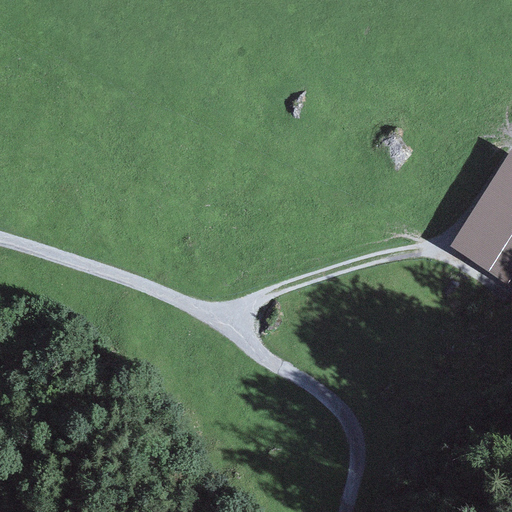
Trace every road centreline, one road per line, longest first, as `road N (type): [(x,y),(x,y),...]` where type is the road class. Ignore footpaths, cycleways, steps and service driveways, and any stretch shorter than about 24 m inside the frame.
road 1 (track): [(0,236),(223,318),(327,397),(358,446),(347,502)]
road 2 (track): [(223,318),(303,281),(441,242),(473,213),(511,156)]
